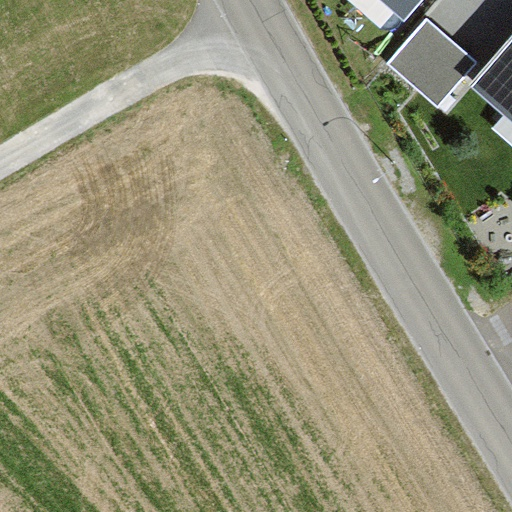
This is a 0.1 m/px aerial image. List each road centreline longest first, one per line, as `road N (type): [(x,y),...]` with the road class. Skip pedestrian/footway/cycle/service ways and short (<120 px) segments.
road 1 (tertiary): [(254,0),(511,449)]
road 2 (track): [(262,13),(0,161)]
